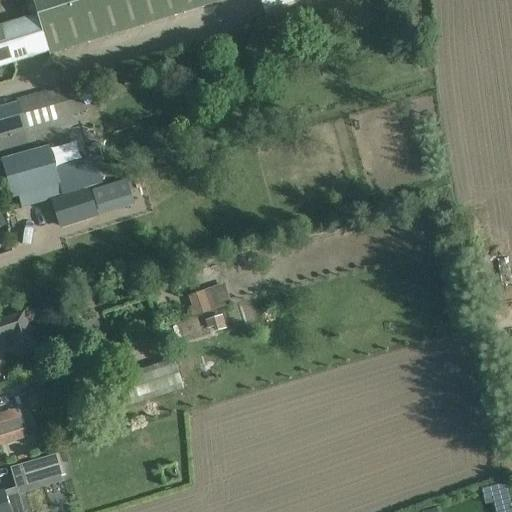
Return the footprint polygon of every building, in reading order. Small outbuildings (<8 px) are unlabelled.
[(33,0),(38,16),(50,53),(51,57),(222,3),(221,0),(33,0)] [(260,0),(266,20),(337,0),(260,0)] [(0,68),(50,53),(38,16),(0,27),(0,68)] [(0,136),(87,112),(79,83),(17,101),(18,103),(0,108),(0,136)] [(50,147),(2,160),(12,199),(19,197),(21,209),(63,198),(62,197),(103,184),(96,157),(56,168),(50,147)] [(90,189),(52,201),(61,229),(99,217),(90,189)] [(96,289),(83,293),(87,303),(100,299),(96,289)] [(216,310),(209,290),(187,297),(191,309),(188,310),(191,318),(216,310)] [(36,346),(25,312),(0,320),(0,341),(12,338),(17,352),(36,346)] [(227,329),(222,315),(205,321),(208,330),(213,328),(215,333),(227,329)] [(183,390),(173,360),(123,376),(133,406),(183,390)] [(0,445),(11,442),(1,416),(0,416),(0,445)] [(60,457),(59,455),(21,466),(22,468),(25,479),(27,487),(65,476),(60,457)] [(511,511),(511,506),(506,483),(482,490),(485,506),(494,504),(495,511),(511,511)] [(9,511),(4,492),(0,493),(0,511),(9,511)]
